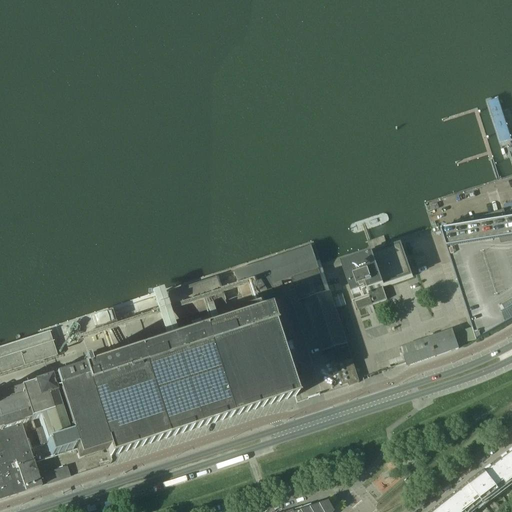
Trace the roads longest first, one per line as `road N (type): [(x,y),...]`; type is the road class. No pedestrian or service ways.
road 1 (secondary): [(511,345),(28,511)]
road 2 (secondary): [(59,511),(511,359)]
road 3 (residential): [(243,511),(333,484),(358,511)]
road 4 (residential): [(410,511),(511,432)]
